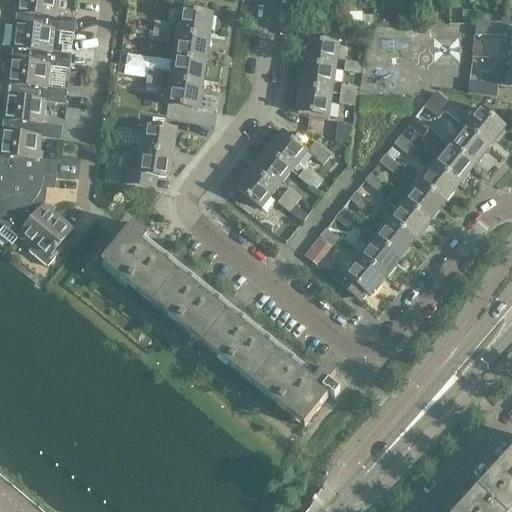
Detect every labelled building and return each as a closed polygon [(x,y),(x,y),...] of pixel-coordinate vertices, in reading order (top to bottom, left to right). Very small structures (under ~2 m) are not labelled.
[(55,19),(57,0),(15,0),(14,16),(26,17),(25,26),(13,25),(12,27),(58,33),(73,35),(75,21),(55,19)] [(311,16),(311,1),(314,1),(313,0),(303,0),(303,4),(298,4),(297,25),(324,25),(324,15),(323,15),(321,13),(315,13),(311,16)] [(178,37),(208,41),(211,17),(182,12),(178,37)] [(349,17),(349,25),(372,26),(373,13),(349,12),(349,17)] [(462,22),(463,22),(475,22),(474,12),(462,12),(462,22)] [(511,23),(476,25),(475,37),(507,36),(504,62),(511,62),(511,23)] [(154,33),(169,35),(170,26),(155,24),(154,33)] [(56,55),(58,33),(12,27),(9,51),(12,52),(11,61),(8,60),(8,63),(50,68),(69,71),(71,57),(56,55)] [(168,44),(169,35),(154,33),(153,42),(168,44)] [(205,64),(208,41),(178,37),(174,60),(205,64)] [(481,55),(482,42),(474,41),(473,54),(481,55)] [(337,72),(340,47),(307,42),(304,67),(337,72)] [(201,88),(205,64),(174,60),(171,83),(201,88)] [(511,88),(511,62),(504,62),(501,87),(507,88),(511,88)] [(47,90),(50,68),(8,63),(5,87),(17,88),(16,98),(4,96),(3,98),(55,105),(64,106),(66,92),(47,90)] [(358,74),(359,67),(360,66),(345,64),(344,72),(358,74)] [(333,95),(337,72),(304,67),(300,90),(333,95)] [(147,80),(162,82),(163,73),(148,71),(147,80)] [(160,91),(162,82),(147,80),(145,89),(160,91)] [(198,112),(201,88),(171,83),(167,107),(198,112)] [(496,99),(498,87),(470,83),(468,95),(496,99)] [(341,87),(340,96),(355,98),(356,89),(341,87)] [(330,119),(333,95),(300,90),(297,114),(330,119)] [(444,113),(450,105),(435,94),(430,101),(444,113)] [(340,96),(339,105),(353,107),(355,98),(340,96)] [(55,108),(55,105),(3,98),(1,123),(13,124),(11,134),(0,132),(0,133),(41,140),(60,142),(62,128),(42,126),(44,106),(55,108)] [(439,120),(444,113),(430,101),(424,108),(439,120)] [(464,129),(488,148),(504,129),(479,110),(464,129)] [(137,128),(139,115),(116,112),(114,125),(137,128)] [(424,139),(429,131),(415,120),(409,127),(424,139)] [(141,151),(172,156),(176,132),(145,128),(141,151)] [(473,167),(488,148),(464,129),(449,147),(473,167)] [(38,161),(41,140),(0,133),(0,158),(8,160),(7,170),(0,169),(0,170),(56,178),(57,164),(38,161)] [(306,154),(282,134),(267,153),(293,174),(308,155),(311,157),(317,163),(322,167),(330,157),(314,144),(306,154)] [(409,157),(415,150),(400,138),(394,145),(409,157)] [(459,186),(473,167),(449,147),(434,166),(459,186)] [(172,156),(141,151),(134,150),(130,174),(148,177),(169,180),(172,156)] [(278,192),(293,174),(267,153),(252,172),(278,192)] [(394,176),(400,168),(385,157),(380,164),(394,176)] [(444,204),(459,186),(434,166),(419,185),(444,204)] [(56,178),(0,170),(0,223),(17,238),(16,238),(17,239),(44,207),(41,207),(43,189),(54,191),(56,178)] [(262,212),(278,192),(252,172),(237,191),(262,212)] [(310,188),(315,181),(304,172),(298,179),(310,188)] [(146,190),(148,177),(130,174),(124,174),(122,186),(146,190)] [(379,194),(385,187),(371,175),(365,183),(379,194)] [(429,223),(444,204),(419,185),(405,203),(404,203),(429,223)] [(283,197),(295,206),(301,199),(289,190),(283,197)] [(341,212),(355,224),(356,224),(346,216),(355,206),(364,213),(370,206),(355,194),(341,212)] [(404,203),(405,203),(394,194),(387,203),(398,212),(390,221),(390,222),(414,241),(429,223),(404,203)] [(306,216),(295,206),(283,197),(277,204),(289,214),(290,213),(301,222),(306,216)] [(28,254),(47,269),(61,252),(57,249),(72,231),(44,207),(17,239),(30,250),(28,253),(29,254),(28,254)] [(350,231),(355,224),(341,212),(335,220),(350,231)] [(390,222),(390,221),(380,213),(372,222),(383,230),(375,241),(399,260),(414,241),(390,222)] [(127,286),(152,254),(155,251),(145,242),(148,238),(133,226),(102,265),(127,286)] [(335,250),(340,243),(326,231),(320,238),(335,250)] [(384,279),(399,260),(375,241),(364,232),(357,241),(368,249),(360,259),(384,279)] [(152,306),(177,275),(180,271),(155,251),(152,254),(127,286),(152,306)] [(369,297),(384,279),(360,259),(346,277),(342,274),(335,283),(352,297),(354,295),(361,301),(367,295),(369,297)] [(177,326),(202,295),(206,291),(180,271),(177,275),(152,306),(177,326)] [(203,347),(228,315),(231,312),(206,291),(202,295),(177,326),(203,347)] [(228,367),(256,332),(231,312),(228,315),(203,347),(228,367)] [(253,387),(282,352),(256,332),(228,367),(253,387)] [(279,407),(307,372),(282,352),(253,387),(279,407)] [(342,383),(335,377),(336,377),(326,369),(317,380),(307,372),(279,407),(304,428),(329,396),(335,400),(340,394),(336,391),(342,383)] [(511,511),(511,456),(461,511),(511,511)]
